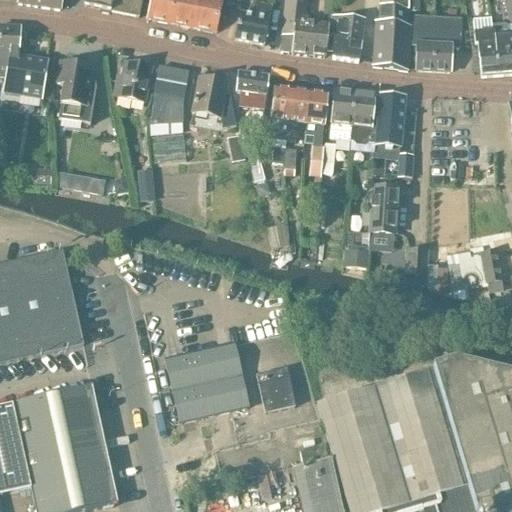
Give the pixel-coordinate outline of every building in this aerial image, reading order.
[(18,1),(17,6),(59,13),(60,0),(18,0),(18,1)] [(85,0),(83,9),(137,20),(141,0),(85,0)] [(148,0),(145,21),(169,26),(174,0),(148,0)] [(174,0),(169,26),(192,30),(198,0),(174,0)] [(198,0),(192,30),(216,35),(222,1),(214,0),(198,0)] [(225,0),(224,5),(239,8),(240,0),(225,0)] [(284,0),(279,52),(279,55),(291,56),(323,59),(326,26),(311,25),(311,21),(305,20),(306,0),(284,0)] [(373,24),(372,64),(372,73),(407,74),(408,41),(408,29),(409,13),(409,9),(409,3),(408,0),(378,0),(378,8),(377,8),(377,25),(373,24)] [(418,0),(408,0),(409,3),(409,9),(409,13),(419,13),(418,0)] [(511,23),(511,0),(503,0),(508,24),(511,23)] [(332,3),(324,2),(322,18),(330,19),(332,3)] [(239,14),(233,42),(263,48),(271,8),(257,5),(254,17),(239,14)] [(332,53),(331,60),(357,65),(364,22),(358,21),(345,19),(331,17),(325,52),(332,53)] [(411,48),(415,49),(415,73),(449,74),(450,51),(459,51),(460,39),(461,21),(413,18),(411,48)] [(493,43),(497,78),(511,76),(511,58),(511,56),(511,55),(511,27),(507,28),(503,25),(491,27),(493,43)] [(477,46),(480,75),(481,80),(497,78),(493,43),(491,27),(491,33),(473,35),(474,46),(477,46)] [(17,59),(19,29),(0,28),(0,80),(4,80),(2,94),(41,101),(47,63),(17,59)] [(116,83),(112,100),(142,106),(150,71),(124,65),(120,84),(116,83)] [(56,123),(88,128),(95,91),(88,90),(91,71),(87,71),(86,68),(80,67),(78,69),(59,66),(55,87),(62,88),(56,123)] [(152,97),(150,127),(150,138),(181,135),(181,125),(182,125),(183,102),(187,76),(158,69),(152,97)] [(263,109),(266,88),(267,78),(238,75),(235,95),(240,95),(239,104),(232,103),(237,121),(243,120),(245,107),(249,108),(249,110),(259,112),(259,108),(263,109)] [(198,81),(191,117),(219,123),(221,132),(235,129),(229,98),(224,98),(226,86),(198,81)] [(274,90),(270,122),(266,141),(277,143),(286,144),(292,92),(274,90)] [(292,92),(286,144),(294,145),(297,125),(305,126),(309,94),(292,92)] [(329,142),(338,143),(349,144),(350,127),(354,94),(333,92),(329,142)] [(309,94),(305,126),(306,126),(304,137),(312,139),(311,147),(319,148),(326,97),(309,94)] [(350,127),(349,144),(374,146),(375,131),(370,130),(373,96),(354,94),(350,127)] [(375,131),(374,146),(373,149),(399,151),(404,100),(378,98),(375,131)] [(250,128),(249,138),(258,138),(260,139),(260,129),(250,128)] [(226,141),(231,165),(244,162),(238,138),(226,141)] [(321,176),(319,205),(326,205),(329,180),(326,180),(327,176),(331,177),(334,147),(324,145),(321,176)] [(311,148),(308,179),(320,180),(323,149),(311,148)] [(273,150),(271,166),(282,167),(282,171),(283,171),(294,172),(295,152),(273,150)] [(246,159),(253,185),(263,182),(256,156),(246,159)] [(398,162),(397,180),(411,181),(412,158),(398,157),(398,162)] [(374,161),(372,180),(373,180),(377,181),(383,181),(384,162),(374,161)] [(21,185),(50,187),(51,172),(22,170),(21,185)] [(58,177),(56,190),(71,193),(73,180),(58,177)] [(138,178),(141,204),(152,203),(150,177),(138,178)] [(113,187),(116,196),(127,194),(124,181),(116,183),(113,187)] [(371,188),(368,236),(394,237),(397,190),(371,188)] [(286,226),(265,231),(271,253),(288,248),(286,226)] [(0,366),(81,348),(82,348),(61,252),(0,265),(0,366)] [(343,269),(364,271),(366,254),(344,252),(343,269)] [(424,279),(425,264),(436,265),(437,257),(425,256),(425,253),(407,252),(405,278),(424,279)] [(452,295),(465,293),(486,288),(488,296),(502,293),(500,283),(501,283),(494,253),(458,261),(446,262),(452,295)] [(247,410),(232,347),(163,363),(178,426),(247,410)] [(315,407),(346,511),(511,511),(511,378),(454,364),(373,389),(315,407)] [(263,417),(294,409),(285,371),(254,378),(263,417)] [(0,511),(0,497),(29,490),(34,511),(92,511),(116,507),(90,388),(11,407),(0,409),(0,511)] [(292,470),(301,511),(341,511),(330,462),(292,470)]
